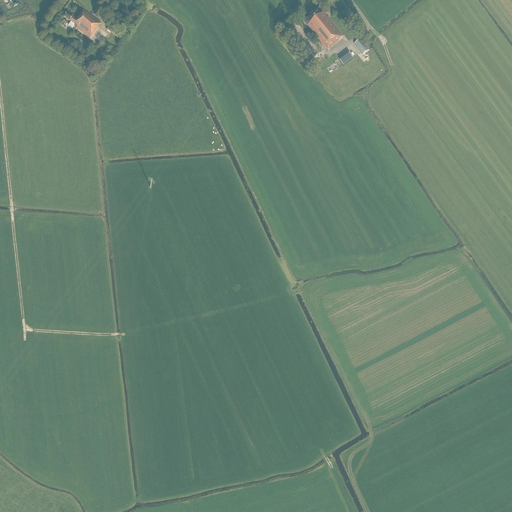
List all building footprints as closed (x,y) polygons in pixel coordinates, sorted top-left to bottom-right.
[(328,50),(336,44),(339,41),(339,40),(343,37),(319,8),(304,21),(328,50)] [(101,24),(83,10),(75,20),(67,13),(63,17),(74,26),(73,27),(89,40),(98,28),(101,24)] [(119,33),(110,26),(106,31),(116,37),(119,33)] [(362,56),(369,51),(360,40),(354,44),(362,56)] [(353,58),(348,52),(338,59),(343,65),(353,58)]
